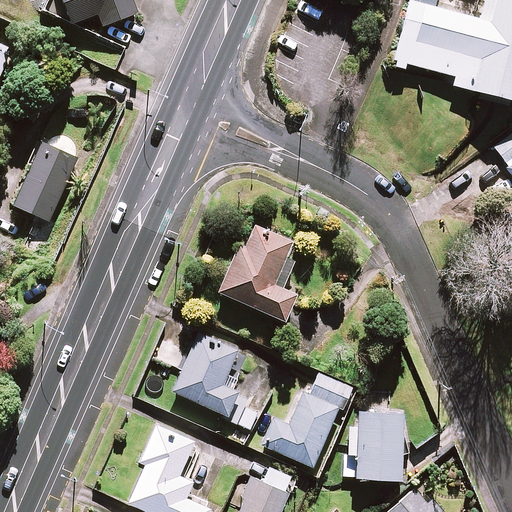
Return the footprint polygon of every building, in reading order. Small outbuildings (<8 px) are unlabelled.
[(65,0),(75,23),(97,15),(101,27),(138,15),(132,0),(65,0)] [(511,0),(487,0),(484,14),(423,0),(400,0),(388,55),(511,83),(511,0)] [(0,78),(9,56),(0,52),(0,78)] [(78,159),(43,143),(15,206),(50,222),(78,159)] [(293,242),(255,225),(246,245),(241,243),(219,293),(286,322),(298,295),(283,289),(295,263),(286,259),(293,242)] [(319,335),(302,326),(291,345),(308,355),(319,335)] [(247,357),(198,335),(173,392),(228,417),(238,395),(232,392),(247,357)] [(263,446),(313,468),(338,409),(344,412),(353,389),(319,374),(310,394),(304,392),(289,426),(275,420),(263,446)] [(402,481),(404,415),(358,413),(357,427),(350,427),(348,479),(402,481)] [(194,443),(157,426),(141,463),(147,465),(129,503),(148,511),(209,511),(211,509),(186,498),(193,483),(179,476),(194,443)] [(281,511),(296,478),(270,467),(264,483),(254,479),(239,511),(281,511)] [(436,511),(417,488),(388,511),(436,511)]
